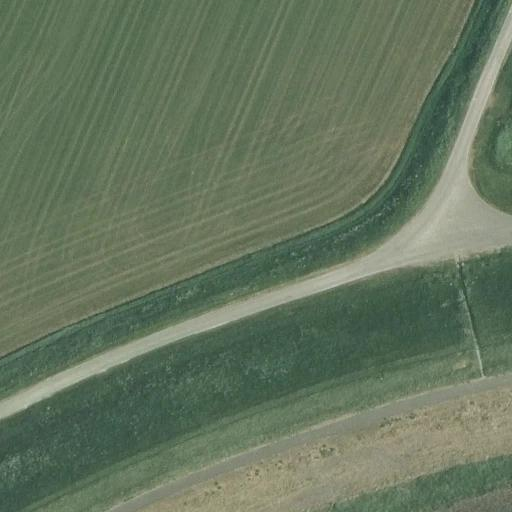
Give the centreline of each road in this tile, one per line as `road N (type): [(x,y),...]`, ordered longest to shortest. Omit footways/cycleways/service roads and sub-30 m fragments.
road 1 (unclassified): [(0,411),(175,332),(454,241)]
road 2 (unclassified): [(454,241),(461,159),(511,32)]
